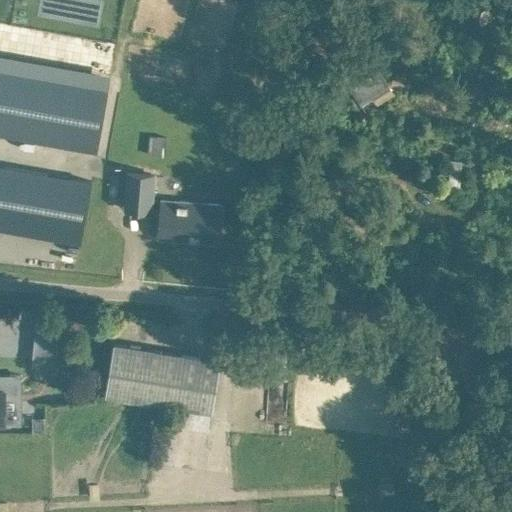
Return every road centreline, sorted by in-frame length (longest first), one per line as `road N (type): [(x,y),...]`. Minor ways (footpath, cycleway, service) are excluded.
road 1 (unclassified): [(452,349),(0,296)]
road 2 (track): [(495,511),(452,349),(511,364)]
